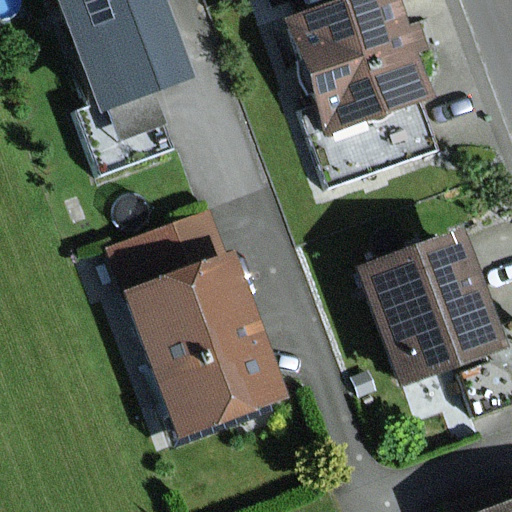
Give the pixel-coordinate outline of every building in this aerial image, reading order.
[(138,0),(54,0),(93,105),(68,114),(94,183),(169,155),(145,92),(159,87),(169,82),(138,0)] [(380,0),(368,0),(286,29),(312,106),(321,130),(414,98),(397,49),(380,0)] [(433,152),(414,98),(321,130),(312,106),(295,112),(322,190),(433,152)] [(150,239),(109,255),(121,287),(162,272),(150,239)] [(442,246),(362,276),(395,367),(476,337),(458,289),(442,246)] [(220,266),(126,301),(175,434),(269,399),(238,316),(220,266)] [(511,323),(476,337),(395,367),(402,385),(451,367),(471,420),(511,404),(511,323)]
